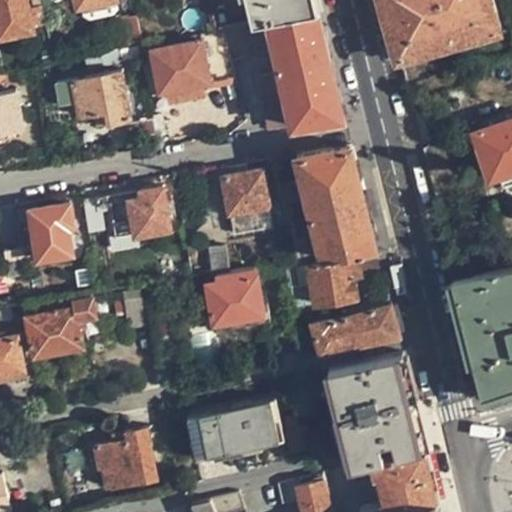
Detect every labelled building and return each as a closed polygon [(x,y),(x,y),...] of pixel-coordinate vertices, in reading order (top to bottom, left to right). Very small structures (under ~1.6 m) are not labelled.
[(0,0),(0,34),(34,28),(28,0),(0,0)] [(249,0),(254,20),(319,7),(317,0),(249,0)] [(494,0),(384,0),(401,60),(503,31),(494,0)] [(511,36),(511,12),(508,0),(500,0),(511,37),(511,36)] [(270,127),(345,114),(333,64),(319,7),(254,20),(225,26),(232,55),(252,50),(270,127)] [(131,41),(144,38),(139,16),(127,18),(131,41)] [(235,72),(232,55),(225,26),(217,28),(201,31),(202,37),(154,46),(162,86),(235,72)] [(122,46),(125,58),(143,55),(141,43),(122,46)] [(101,63),(125,58),(122,46),(98,50),(101,63)] [(132,115),(124,68),(57,81),(61,101),(78,98),(81,112),(99,109),(100,120),(132,115)] [(23,125),(17,88),(0,91),(0,136),(8,135),(8,127),(23,125)] [(134,137),(159,133),(156,117),(131,122),(134,137)] [(511,172),(511,119),(478,131),(494,179),(511,172)] [(319,240),(323,255),(378,246),(364,192),(351,141),(297,150),(302,176),(284,178),(290,199),(308,195),(313,216),(295,219),(301,243),(319,240)] [(268,203),(262,166),(224,172),(230,209),(268,203)] [(127,190),(85,198),(91,229),(105,226),(102,207),(113,206),(118,235),(110,237),(111,245),(137,242),(135,231),(171,226),(163,182),(139,186),(141,192),(129,194),(127,190)] [(75,224),(71,200),(18,209),(25,247),(37,245),(39,256),(73,251),(69,225),(75,224)] [(268,203),(230,209),(234,230),(272,223),(268,203)] [(235,242),(225,244),(229,269),(238,268),(235,242)] [(225,244),(207,247),(210,272),(216,271),(229,269),(225,244)] [(360,265),(359,255),(309,262),(315,300),(358,294),(355,276),(361,275),(360,265)] [(263,312),(255,265),(238,268),(229,269),(216,271),(217,278),(207,280),(213,319),(263,312)] [(511,266),(458,277),(462,293),(467,313),(473,334),(480,360),(489,394),(511,386),(511,266)] [(168,307),(163,279),(147,282),(152,310),(168,307)] [(75,304),(26,312),(34,352),(84,344),(80,318),(97,315),(93,295),(75,298),(75,304)] [(321,351),(400,334),(396,314),(392,300),(314,319),(321,351)] [(213,319),(215,328),(270,320),(269,311),(263,312),(213,319)] [(0,370),(26,366),(18,331),(0,334),(0,370)] [(394,436),(395,445),(426,437),(414,389),(404,350),(331,365),(352,455),(382,448),(380,439),(394,436)] [(26,366),(0,370),(0,379),(27,373),(26,366)] [(283,435),(275,396),(189,414),(197,454),(283,435)] [(126,429),(128,436),(96,442),(100,466),(105,465),(108,483),(157,473),(148,424),(126,429)] [(307,445),(302,425),(287,428),(292,448),(307,445)] [(361,506),(362,511),(407,511),(435,499),(435,495),(430,470),(426,447),(428,445),(426,437),(395,445),(397,452),(384,455),(382,448),(352,455),(354,463),(368,460),(371,474),(380,474),(385,499),(361,506)] [(0,470),(0,510),(10,509),(3,470),(0,470)] [(331,511),(322,471),(293,477),(301,511),(331,511)] [(301,511),(293,477),(279,481),(285,511),(301,511)] [(246,511),(240,490),(210,497),(217,511),(246,511)] [(197,511),(217,511),(210,497),(193,501),(197,511)] [(436,511),(435,499),(407,511),(436,511)] [(173,505),(176,511),(197,511),(193,501),(173,505)]
